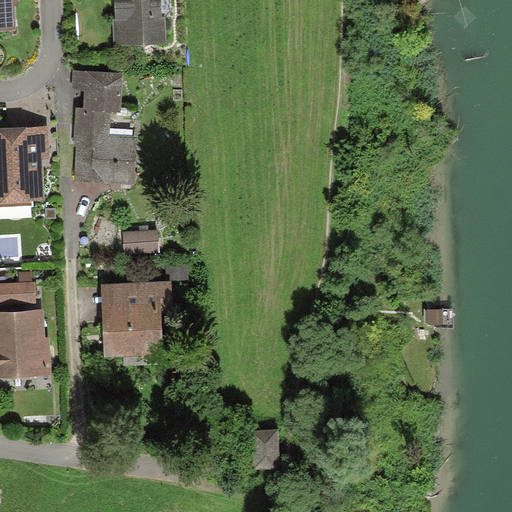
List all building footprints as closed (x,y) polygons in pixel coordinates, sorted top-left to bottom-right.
[(0,0),(0,32),(16,32),(15,8),(19,4),(18,0),(0,0)] [(112,0),(114,46),(166,45),(165,17),(166,15),(167,14),(169,10),(169,7),(169,5),(169,3),(168,1),(167,0),(112,0)] [(123,75),(74,71),(72,91),(85,92),(83,112),(111,113),(122,113),(123,75)] [(83,112),(76,111),(74,143),(77,144),(75,182),(135,186),(138,137),(110,135),(111,113),(83,112)] [(49,127),(0,129),(0,203),(45,201),(44,160),(50,159),(49,127)] [(166,265),(167,282),(189,281),(188,264),(166,265)] [(0,284),(0,312),(37,310),(35,282),(33,282),(32,272),(19,273),(19,284),(0,284)] [(172,283),(102,286),(104,336),(105,359),(123,359),(124,368),(162,366),(162,358),(164,358),(162,315),(173,314),(172,283)] [(0,312),(0,378),(52,376),(50,339),(45,339),(44,310),(37,310),(0,312)] [(278,431),(251,432),(253,471),(280,469),(278,431)]
